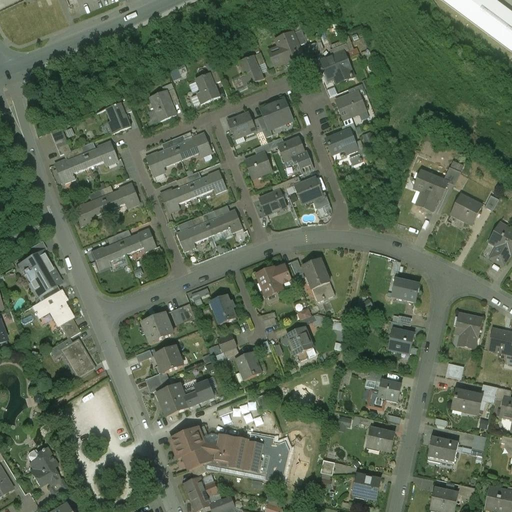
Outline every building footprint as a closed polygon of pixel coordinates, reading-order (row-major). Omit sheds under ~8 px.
[(511,14),(492,0),(474,0),(463,16),(511,52),(511,14)] [(302,31),(293,35),(298,48),(307,44),(302,31)] [(293,35),(276,42),(282,54),(271,59),(275,69),(286,64),(286,66),(302,59),(298,48),(293,35)] [(346,45),(333,51),(336,57),(344,54),(344,55),(349,53),(346,45)] [(336,57),(321,63),(329,81),(339,77),(342,83),(353,79),(344,55),(344,54),(336,57)] [(261,55),(254,58),(259,70),(260,70),(262,75),(268,72),(261,55)] [(254,58),(239,64),(244,76),(240,78),(245,89),(264,81),(262,75),(260,70),(259,70),(254,58)] [(217,73),(211,75),(215,86),(222,83),(217,73)] [(211,75),(195,82),(200,94),(197,96),(200,105),(201,107),(221,99),(216,88),(215,86),(211,75)] [(363,86),(348,92),(350,97),(359,94),(361,99),(367,96),(363,86)] [(174,90),(167,93),(171,104),(179,101),(174,90)] [(167,93),(151,100),(160,123),(176,117),(171,104),(167,93)] [(350,97),(335,103),(343,121),(366,112),(361,99),(359,94),(350,97)] [(197,97),(192,100),(195,107),(200,105),(197,97)] [(284,101),(261,110),(264,118),(269,131),(270,130),(292,121),(284,101)] [(128,102),(121,105),(126,116),(132,113),(128,102)] [(126,116),(121,105),(106,111),(111,123),(107,125),(112,136),(131,128),(127,117),(126,117),(126,116)] [(249,115),(228,124),(234,138),(242,135),(243,137),(255,132),(256,132),(252,123),(249,115)] [(264,118),(258,120),(263,133),(266,140),(273,137),(270,130),(269,131),(264,118)] [(258,120),(252,123),(256,132),(255,132),(257,136),(263,133),(258,120)] [(353,124),(342,128),(344,134),(350,131),(351,134),(356,132),(353,124)] [(71,153),(62,129),(51,134),(60,157),(64,156),(71,153)] [(344,134),(326,141),(332,157),(345,152),(347,156),(358,151),(351,134),(350,131),(344,134)] [(204,136),(193,140),(194,141),(187,144),(176,148),(181,162),(199,155),(201,159),(212,154),(204,136)] [(184,137),(173,141),(176,148),(187,144),(184,137)] [(299,139),(278,148),(284,162),(292,159),(293,161),(306,156),(305,155),(299,139)] [(282,140),(268,145),(270,151),(278,148),(284,145),(282,140)] [(173,141),(162,146),(165,153),(176,148),(173,141)] [(93,144),(82,148),(85,155),(96,151),(93,144)] [(110,144),(99,149),(96,151),(85,155),(91,169),(105,163),(107,168),(118,163),(110,144)] [(268,145),(254,151),(257,158),(265,155),(266,156),(271,153),(270,151),(268,145)] [(82,148),(71,153),(74,160),(85,155),(82,148)] [(165,153),(158,156),(157,155),(146,159),(154,178),(165,174),(163,169),(181,162),(176,148),(165,153)] [(71,153),(64,156),(67,162),(67,163),(74,160),(71,153)] [(306,156),(293,161),(295,167),(298,165),(301,171),(311,166),(306,154),(305,155),(306,156)] [(74,160),(67,163),(67,162),(56,166),(63,185),(75,181),(73,176),(91,169),(85,155),(74,160)] [(257,158),(245,163),(252,180),(272,172),(266,156),(265,155),(257,158)] [(360,156),(350,160),(353,167),(362,163),(361,161),(360,161),(359,157),(360,156)] [(461,174),(450,169),(444,182),(448,184),(454,187),(461,174)] [(202,180),(191,185),(196,199),(214,191),(216,196),(227,191),(219,172),(208,177),(209,178),(202,180)] [(199,173),(188,178),(191,185),(202,180),(199,173)] [(444,182),(421,173),(417,183),(426,186),(418,204),(433,210),(438,200),(441,201),(448,184),(444,182)] [(188,178),(177,182),(180,190),(191,185),(188,178)] [(299,178),(284,184),(287,192),(296,189),(295,188),(302,186),(299,178)] [(302,186),(295,188),(296,189),(302,205),(313,201),(323,197),(322,197),(316,180),(302,186)] [(284,184),(272,189),(274,195),(280,192),(282,197),(288,195),(287,192),(284,184)] [(180,190),(173,192),(172,191),(161,196),(169,215),(180,210),(178,206),(196,199),(191,185),(180,190)] [(114,194),(103,199),(108,212),(126,205),(128,210),(139,205),(131,186),(120,191),(121,191),(114,194)] [(111,187),(100,192),(103,199),(114,194),(111,187)] [(100,192),(89,196),(92,203),(103,199),(100,192)] [(274,195),(259,200),(266,217),(279,212),(278,210),(286,207),(282,197),(280,192),(274,195)] [(323,197),(313,201),(317,210),(329,206),(325,196),(322,197),(323,197)] [(482,207),(461,196),(451,216),(472,227),(482,207)] [(491,197),(485,209),(492,213),(499,201),(491,197)] [(92,203),(85,206),(84,205),(73,210),(81,229),(92,224),(90,220),(108,212),(103,199),(92,203)] [(218,220),(206,224),(212,238),(230,230),(232,235),(243,230),(235,211),(224,216),(224,217),(218,220)] [(215,212),(204,217),(206,224),(218,220),(215,212)] [(204,217),(192,221),(195,229),(206,224),(204,217)] [(195,229),(189,231),(188,230),(177,235),(185,254),(196,250),(194,245),(212,238),(206,224),(195,229)] [(511,235),(498,227),(489,243),(500,250),(493,262),(503,267),(510,256),(511,257),(511,256),(511,235)] [(132,238),(121,243),(126,256),(144,249),(146,254),(157,249),(149,230),(138,234),(138,235),(132,238)] [(129,231),(118,236),(121,243),(132,238),(129,231)] [(118,236),(107,240),(109,247),(121,243),(118,236)] [(42,243),(29,250),(34,258),(42,253),(42,254),(47,251),(42,243)] [(109,247),(103,250),(102,249),(91,254),(99,273),(110,268),(108,264),(126,256),(121,243),(109,247)] [(34,258),(21,266),(39,297),(55,289),(57,287),(53,280),(55,279),(51,272),(52,272),(42,254),(42,253),(34,258)] [(313,264),(303,268),(303,269),(313,292),(320,289),(325,301),(335,297),(330,284),(321,261),(319,262),(313,265),(313,264)] [(298,262),(291,265),(296,278),(303,275),(298,262)] [(296,278),(291,265),(284,267),(284,268),(288,277),(290,280),(296,278)] [(288,277),(284,268),(275,272),(279,281),(287,278),(288,277)] [(274,270),(257,277),(266,299),(283,292),(279,281),(275,272),(274,270)] [(419,287),(396,281),(392,299),(393,300),(394,297),(406,299),(405,302),(415,305),(419,287)] [(55,289),(39,297),(42,302),(57,294),(55,289)] [(210,289),(193,295),(196,301),(212,295),(210,289)] [(42,302),(31,309),(37,319),(48,313),(57,329),(60,328),(72,321),(73,320),(61,299),(64,298),(60,292),(42,302)] [(227,298),(211,304),(220,327),(236,321),(232,311),(235,310),(232,303),(230,304),(227,298)] [(190,306),(178,311),(184,324),(195,320),(190,306)] [(302,321),(314,317),(311,309),(299,313),(302,321)] [(165,315),(143,324),(147,336),(151,345),(174,336),(165,315)] [(482,322),(469,319),(469,318),(459,316),(455,335),(461,336),(459,348),(474,351),(477,339),(478,339),(482,322)] [(412,320),(399,317),(397,325),(403,326),(410,328),(412,320)] [(72,321),(60,328),(68,341),(69,340),(80,334),(72,321)] [(335,330),(347,331),(348,324),(336,322),(335,330)] [(397,325),(391,323),(390,331),(393,332),(402,333),(403,326),(397,325)] [(0,326),(0,351),(8,348),(0,326)] [(305,330),(287,337),(295,358),(306,353),(314,350),(305,330)] [(511,334),(493,331),(489,351),(511,356),(511,334)] [(402,333),(393,332),(389,352),(401,354),(402,352),(411,354),(415,336),(402,333)] [(232,337),(219,342),(224,354),(237,349),(232,337)] [(68,341),(50,351),(55,360),(63,355),(61,352),(72,346),(69,340),(68,341)] [(72,346),(61,352),(63,355),(78,380),(94,370),(78,342),(72,346)] [(176,348),(155,356),(163,376),(183,368),(176,348)] [(237,349),(224,354),(227,362),(240,356),(237,349)] [(150,352),(136,357),(139,364),(153,358),(150,352)] [(306,353),(295,358),(298,364),(309,359),(306,353)] [(253,355),(237,362),(241,374),(244,381),(245,382),(261,376),(253,355)] [(464,369),(449,365),(446,378),(461,381),(464,369)] [(385,373),(369,370),(368,377),(383,381),(385,373)] [(241,374),(236,376),(239,383),(244,381),(241,374)] [(159,376),(146,381),(148,388),(162,382),(159,376)] [(162,382),(148,388),(151,394),(165,389),(162,382)] [(208,383),(195,388),(198,394),(185,399),(189,409),(214,399),(208,383)] [(402,387),(382,383),(379,399),(387,401),(387,400),(398,403),(402,387)] [(179,386),(159,394),(165,409),(163,410),(167,419),(189,410),(189,409),(185,399),(183,393),(179,386)] [(498,390),(483,386),(481,397),(483,398),(495,400),(498,390)] [(195,388),(183,393),(185,399),(198,394),(195,388)] [(510,392),(498,390),(495,400),(504,402),(504,399),(508,400),(510,392)] [(481,397),(457,392),(453,409),(479,414),(483,398),(481,397)] [(264,397),(256,400),(261,413),(269,409),(264,397)] [(511,400),(508,400),(504,399),(504,402),(500,418),(511,420),(511,400)] [(349,426),(353,427),(355,420),(343,417),(340,431),(348,433),(349,426)] [(391,417),(390,425),(403,425),(403,417),(391,417)] [(374,422),(361,419),(359,425),(373,428),(374,422)] [(198,430),(170,441),(178,461),(184,459),(184,460),(185,459),(188,466),(187,466),(187,467),(189,467),(191,471),(189,472),(189,473),(192,472),(204,467),(206,473),(218,474),(265,482),(271,457),(263,455),(263,451),(264,447),(263,447),(256,446),(256,443),(253,439),(250,442),(249,442),(249,443),(248,443),(242,442),(242,441),(241,441),(241,442),(235,441),(235,440),(234,440),(234,441),(227,439),(226,438),(226,439),(220,438),(220,437),(219,437),(219,438),(212,437),(203,440),(198,430)] [(395,436),(371,430),(367,448),(380,451),(379,451),(391,454),(395,436)] [(487,439),(475,437),(474,443),(485,446),(487,439)] [(511,439),(503,438),(501,444),(511,446),(511,439)] [(446,441),(432,439),(428,459),(441,462),(446,441)] [(459,444),(446,441),(441,462),(454,465),(459,444)] [(485,446),(474,443),(472,450),(484,452),(485,446)] [(47,450),(43,452),(41,453),(38,455),(39,457),(38,461),(32,464),(31,465),(37,475),(33,477),(39,487),(45,484),(45,483),(48,483),(48,484),(50,486),(49,490),(55,500),(69,492),(63,481),(59,480),(53,470),(57,467),(47,450)] [(35,451),(29,455),(29,458),(32,464),(38,461),(39,457),(38,455),(35,451)] [(335,465),(324,462),(321,475),(332,478),(335,465)] [(204,467),(192,472),(195,478),(206,473),(204,467)] [(0,498),(13,491),(0,470),(0,498)] [(381,482),(357,476),(353,496),(368,500),(376,502),(381,482)] [(200,479),(185,485),(190,499),(216,489),(214,483),(203,487),(200,479)] [(475,490),(459,487),(457,495),(459,496),(458,496),(473,502),(475,490)] [(507,492),(491,488),(486,508),(497,510),(496,511),(511,511),(511,508),(511,498),(506,497),(507,492)] [(216,489),(190,499),(195,511),(199,511),(211,508),(208,499),(219,494),(216,489)] [(457,495),(435,491),(431,510),(439,511),(454,511),(458,496),(459,496),(457,495)] [(231,499),(214,505),(217,511),(225,511),(234,509),(235,509),(231,499)]
